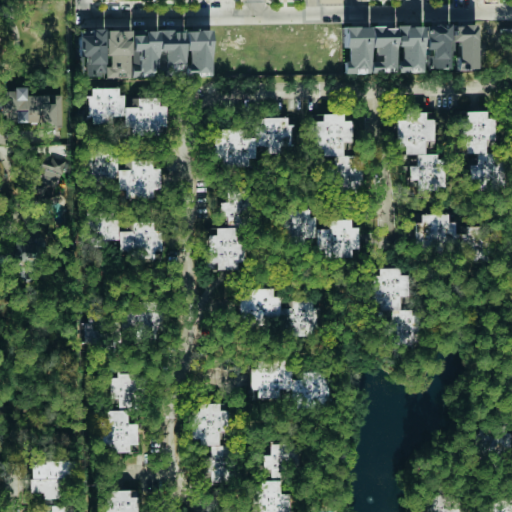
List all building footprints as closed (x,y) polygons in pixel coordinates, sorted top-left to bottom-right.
[(511,22),(499,22),(500,39),(511,38),(511,22)] [(455,69),(475,69),(475,24),(423,23),(423,50),(427,50),(427,68),(447,68),(447,40),(455,40),(455,69)] [(342,27),(343,73),(422,72),(421,25),(342,27)] [(209,30),(90,30),(90,35),(77,35),(77,57),(85,57),(85,76),(105,76),(105,77),(156,77),(156,50),(164,50),(164,68),(184,68),(184,75),(209,76),(209,30)] [(4,123),(40,122),(40,128),(62,127),(61,119),(54,119),(53,103),(47,104),(47,95),(25,96),(24,88),(2,89),(4,123)] [(166,97),(130,97),(130,107),(121,107),(121,88),(91,88),(91,97),(87,97),(87,124),(112,124),(112,116),(126,116),(126,135),(159,135),(159,127),(166,127),(166,97)] [(495,117),(486,118),(485,110),(457,112),(460,154),(478,153),(479,165),(468,166),(469,181),(476,181),(477,192),(502,190),(495,117)] [(418,192),(438,193),(440,119),(425,119),(425,112),(408,112),(408,118),(396,118),(395,147),(405,147),(405,154),(416,154),(416,166),(408,165),(408,179),(419,179),(418,192)] [(335,194),(362,194),(361,157),(355,157),(355,150),(343,150),(343,140),(352,140),(352,120),(343,120),(343,113),(313,114),(313,150),(323,150),(323,159),(334,159),(335,194)] [(289,117),(260,118),(261,126),(254,126),(254,141),(257,141),(257,146),(267,146),(267,153),(280,153),(280,146),(290,146),(289,117)] [(241,130),(220,129),(220,137),(213,137),(212,164),(248,165),(248,158),(254,158),(254,138),(241,138),(241,130)] [(118,198),(153,198),(153,189),(160,189),(160,168),(153,168),(153,160),(127,160),(127,169),(117,170),(117,151),(84,151),(84,179),(118,179),(118,198)] [(42,177),(64,179),(66,159),(44,156),(42,177)] [(48,201),(43,180),(29,184),(34,204),(48,201)] [(208,270),(237,269),(237,262),(246,262),(245,240),(236,241),(236,227),(250,227),(250,224),(255,224),(254,191),(227,191),(227,202),(220,202),(220,217),(227,217),(227,228),(215,228),(215,235),(207,235),(208,270)] [(315,238),(315,249),(323,249),(323,258),(357,257),(356,227),(350,227),(350,218),(309,219),(309,209),(279,210),(279,240),(315,238)] [(83,247),(107,247),(106,240),(119,239),(119,256),(154,256),(154,251),(161,251),(161,230),(154,230),(154,221),(131,222),(131,231),(118,231),(118,213),(83,214),(83,247)] [(420,214),(421,223),(414,223),(414,240),(440,239),(440,251),(450,250),(450,244),(456,244),(455,222),(448,222),(448,214),(420,214)] [(462,226),(463,249),(460,250),(460,261),(493,259),(491,225),(462,226)] [(368,268),(368,309),(388,309),(388,316),(384,316),(384,347),(418,347),(418,305),(409,305),(409,275),(399,275),(399,268),(368,268)] [(273,288),(238,289),(239,326),(266,326),(266,317),(280,316),(280,296),(273,296),(273,288)] [(133,338),(155,338),(155,330),(163,329),(162,300),(132,300),(132,309),(121,309),(121,330),(133,330),(133,338)] [(292,300),(292,308),(286,308),(285,335),(315,335),(315,300),(292,300)] [(114,349),(115,315),(85,314),(84,348),(114,349)] [(249,369),(250,389),(257,388),(258,398),(279,398),(278,388),(291,388),(290,367),(284,367),(284,360),(257,360),(257,369),(249,369)] [(109,374),(110,399),(117,398),(117,410),(106,410),(106,424),(97,424),(98,445),(108,445),(109,452),(127,451),(127,443),(136,443),(135,423),(127,423),(126,409),(147,408),(145,373),(109,374)] [(203,475),(212,475),(212,483),(238,483),(238,446),(218,446),(219,431),(227,431),(228,410),(219,410),(219,403),(197,403),(197,410),(191,410),(190,437),(198,437),(198,445),(210,445),(210,457),(203,457),(203,475)] [(508,427),(497,426),(497,448),(508,448),(508,427)] [(474,447),(485,447),(486,433),(475,433),(474,447)] [(270,444),(270,455),(263,455),(263,469),(271,469),(271,479),(297,479),(297,444),(270,444)] [(75,460),(45,460),(45,463),(30,463),(30,492),(43,492),(43,499),(66,499),(66,478),(75,477),(75,460)] [(289,511),(289,493),(280,493),(279,480),(254,480),(254,511),(289,511)] [(137,511),(137,496),(128,496),(128,491),(100,491),(100,511),(137,511)] [(458,511),(460,495),(428,492),(426,511),(458,511)] [(511,511),(511,496),(488,497),(488,511),(511,511)]
